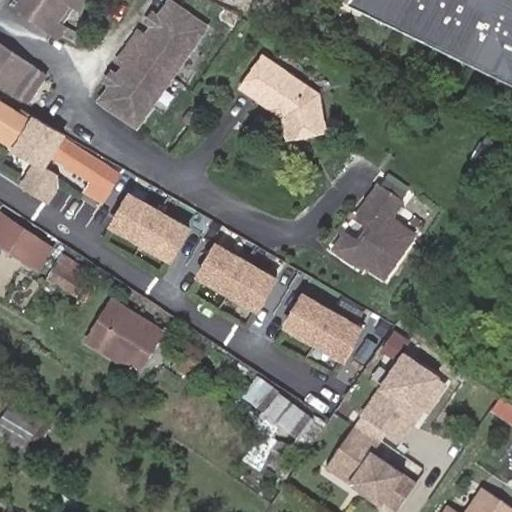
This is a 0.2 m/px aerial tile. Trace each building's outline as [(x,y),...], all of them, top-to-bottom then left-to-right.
[(22,0),(16,9),(59,39),(60,36),(67,26),(53,17),(63,0),(65,0),(73,6),(78,0),(22,0)] [(511,0),(366,0),(375,4),(369,18),(414,40),(418,33),(436,42),(433,49),(450,57),(453,50),(489,67),(486,74),(511,86),(511,0)] [(168,3),(142,42),(135,37),(115,68),(122,72),(99,109),(133,132),(167,80),(203,26),(168,3)] [(67,26),(60,36),(72,41),(77,33),(67,26)] [(436,42),(418,33),(414,40),(433,49),(436,42)] [(0,47),(0,83),(27,103),(44,78),(0,47)] [(489,67),(453,50),(450,57),(486,74),(489,67)] [(321,94),(265,58),(244,87),(284,116),(287,140),(328,133),(321,94)] [(209,97),(200,91),(194,101),(203,107),(209,97)] [(31,125),(0,106),(0,139),(2,136),(22,149),(19,152),(41,166),(26,191),(50,205),(56,196),(52,182),(41,175),(48,164),(90,188),(88,193),(102,201),(117,176),(51,136),(54,131),(34,119),(31,125)] [(333,250),(388,284),(418,236),(391,219),(403,200),(377,184),(356,218),(371,228),(362,242),(345,232),(333,250)] [(186,231),(127,197),(109,228),(168,262),(186,231)] [(0,213),(0,246),(25,264),(41,241),(0,213)] [(41,241),(25,264),(38,272),(53,250),(41,241)] [(272,281),(213,247),(195,277),(254,312),(272,281)] [(95,267),(70,250),(58,267),(82,285),(95,267)] [(58,267),(52,276),(78,292),(82,285),(58,267)] [(78,292),(52,276),(48,281),(74,298),(78,292)] [(74,298),(48,281),(42,290),(82,306),(92,292),(82,285),(78,292),(74,298)] [(358,331),(299,297),(281,327),(340,362),(358,331)] [(135,374),(160,335),(110,303),(85,343),(135,374)] [(187,346),(172,369),(187,379),(203,356),(187,346)] [(444,382),(400,354),(359,417),(404,446),(444,382)] [(311,423),(278,397),(263,416),(296,442),(311,423)] [(511,404),(501,398),(495,408),(511,419),(511,404)] [(0,422),(0,434),(23,450),(37,430),(8,410),(0,422)] [(37,430),(23,450),(31,454),(46,430),(40,425),(37,430)] [(372,450),(378,441),(354,426),(331,461),(369,487),(363,494),(383,507),(385,503),(397,511),(417,481),(372,450)] [(331,461),(326,468),(363,494),(369,487),(331,461)] [(511,511),(511,508),(479,486),(461,511),(459,511),(448,504),(442,511),(511,511)]
